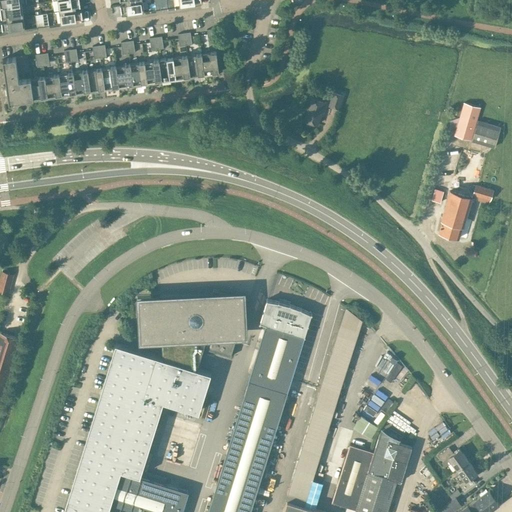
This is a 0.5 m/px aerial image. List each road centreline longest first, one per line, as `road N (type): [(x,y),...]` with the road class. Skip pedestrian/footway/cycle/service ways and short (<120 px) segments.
road 1 (unclassified): [(4,511),(77,308),(129,256),(186,232),(229,230),(283,246),(385,305),(511,470)]
road 2 (tertiary): [(511,409),(417,285),(371,244),(277,192),(186,166)]
road 3 (unclassified): [(248,87),(262,126),(362,184),(511,347)]
road 4 (tertiary): [(0,188),(186,166)]
road 5 (tertiary): [(186,166),(115,156),(0,166)]
road 6 (unknown): [(444,378),(392,511)]
road 7 (unknown): [(46,511),(88,383)]
road 8 (residential): [(103,26),(227,5)]
